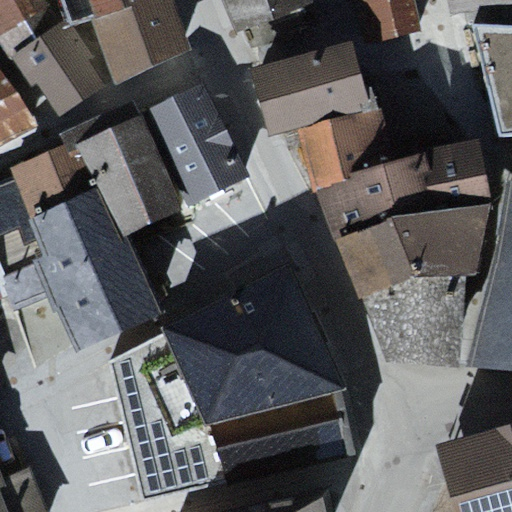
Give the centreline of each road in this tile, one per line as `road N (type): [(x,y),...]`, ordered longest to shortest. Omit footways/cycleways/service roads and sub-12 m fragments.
road 1 (residential): [(392,452),(185,0)]
road 2 (tertiary): [(392,452),(511,418)]
